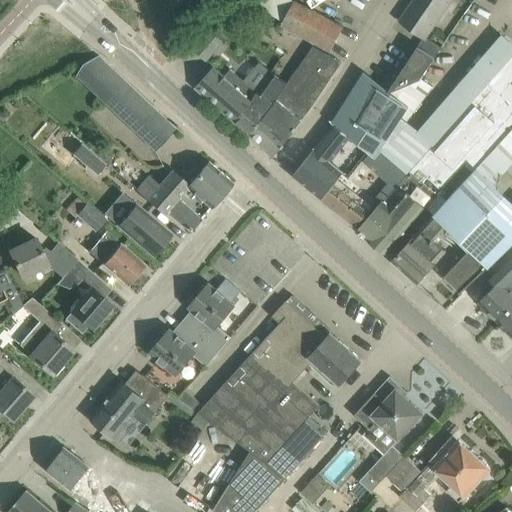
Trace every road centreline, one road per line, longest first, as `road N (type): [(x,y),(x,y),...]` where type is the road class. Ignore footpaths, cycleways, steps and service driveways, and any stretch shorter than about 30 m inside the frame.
road 1 (residential): [(264,180),(0,483)]
road 2 (tertiary): [(511,412),(264,180)]
road 3 (residential): [(264,180),(401,0)]
road 4 (tertiary): [(264,180),(100,32)]
